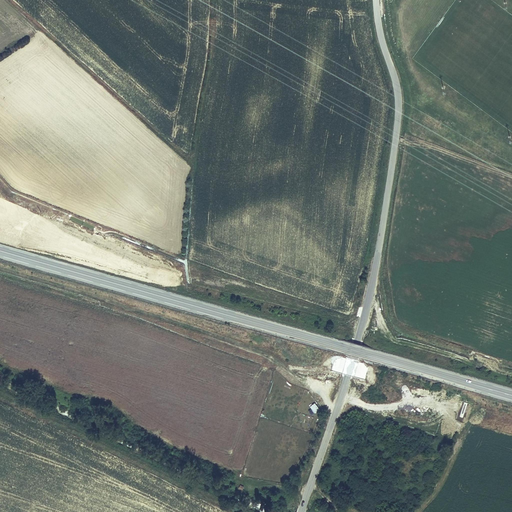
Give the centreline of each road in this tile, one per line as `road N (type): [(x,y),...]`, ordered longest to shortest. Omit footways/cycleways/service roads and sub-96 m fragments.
road 1 (motorway): [(511,392),(241,311),(0,207)]
road 2 (motorway): [(0,226),(170,304),(511,410)]
road 3 (tertiary): [(375,0),(397,97),(394,141),(361,325),(300,511)]
